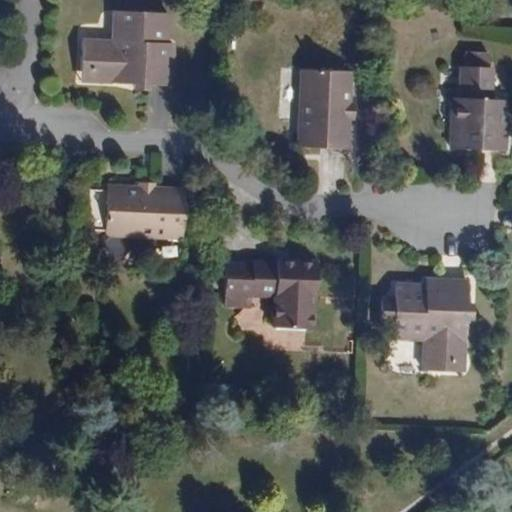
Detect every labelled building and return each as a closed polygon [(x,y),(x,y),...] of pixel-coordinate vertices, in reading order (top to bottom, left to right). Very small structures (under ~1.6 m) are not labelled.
[(81,81),(81,82),(82,82),(110,82),(134,83),(134,89),(136,89),(137,89),(142,89),(148,89),(149,89),(150,89),(151,83),(174,84),(175,81),(175,42),(175,41),(174,41),(169,41),(170,11),(169,11),(114,10),(112,10),(111,40),(82,39),(81,70),(81,79),(81,81)] [(463,65),(461,65),(460,98),(453,98),(451,98),(449,149),(451,149),(478,151),(505,152),(507,152),(509,119),(509,118),(508,118),(506,118),(507,100),(505,100),(494,100),(495,66),(493,66),(463,65)] [(355,101),(356,72),(353,72),(341,71),(341,67),(341,66),(340,66),(319,66),(318,66),(318,67),(318,71),(305,70),(302,70),(300,147),(303,147),(351,148),(354,148),(355,119),(357,119),(359,119),(359,118),(359,102),(359,101),(358,101),(355,101)] [(139,185),(110,185),(110,187),(109,200),(105,200),(104,200),(104,201),(104,222),(104,223),(105,223),(109,223),(108,236),(108,238),(185,240),(185,238),(186,189),(186,187),(157,186),(157,183),(157,182),(156,182),(140,182),(139,181),(139,183),(139,185)] [(319,264),(319,262),(313,262),(303,261),(295,261),(284,261),(276,260),(276,262),(254,262),(254,264),(228,263),(228,265),(227,298),(227,299),(253,300),(275,300),(275,308),(274,322),(274,329),(314,330),(314,329),(315,315),(315,301),(318,301),(319,282),(319,264)] [(464,371),(465,371),(465,370),(467,342),(468,318),(474,318),(475,317),(475,316),(475,310),(475,305),(475,304),(475,302),(469,302),(470,278),(468,278),(429,276),(427,276),(427,277),(427,282),(397,280),(397,281),(394,336),(394,338),(424,339),(423,369),(454,370),(463,371),(464,371)]
